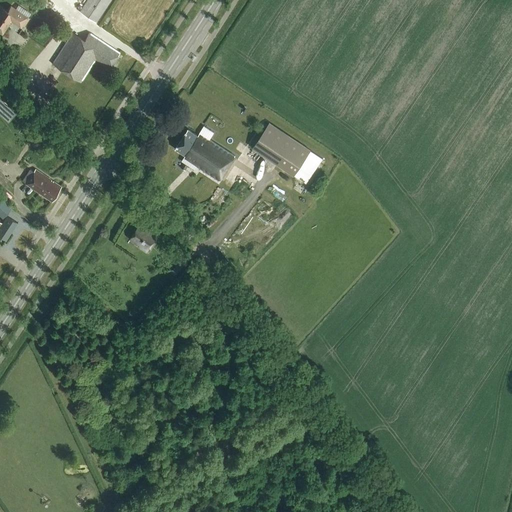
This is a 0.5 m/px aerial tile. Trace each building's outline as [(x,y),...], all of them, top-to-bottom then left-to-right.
[(86,0),(79,11),(96,22),(110,0),(86,0)] [(0,33),(2,35),(12,21),(23,29),(30,20),(11,6),(8,11),(0,5),(0,33)] [(110,68),(121,53),(90,31),(84,40),(73,32),(52,63),(81,83),(97,59),(110,68)] [(43,139),(47,132),(42,128),(37,135),(43,139)] [(219,181),(235,157),(200,133),(199,135),(189,128),(176,149),(185,155),(184,158),(219,181)] [(52,133),(48,139),(54,143),(58,137),(52,133)] [(286,171),(293,176),(311,150),(303,145),(286,171)] [(52,201),(62,186),(35,168),(33,171),(30,169),(22,180),(25,182),(25,183),(52,201)] [(0,190),(9,179),(0,171),(0,190)] [(0,197),(0,211),(4,215),(11,207),(0,197)] [(0,221),(0,230),(9,236),(17,224),(6,216),(2,223),(0,221)] [(146,250),(157,233),(151,230),(149,233),(138,226),(130,238),(139,243),(138,245),(146,250)] [(189,265),(182,259),(171,271),(179,277),(189,265)]
